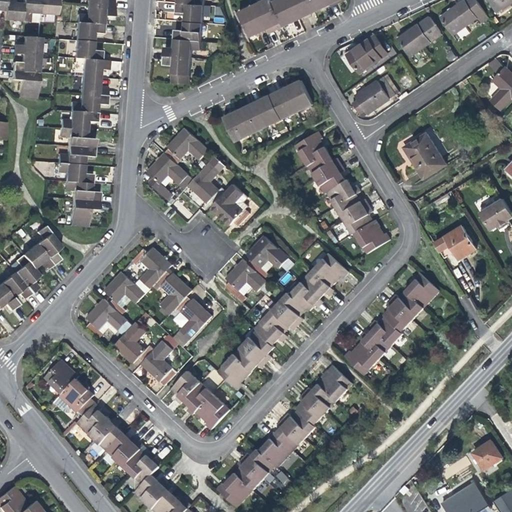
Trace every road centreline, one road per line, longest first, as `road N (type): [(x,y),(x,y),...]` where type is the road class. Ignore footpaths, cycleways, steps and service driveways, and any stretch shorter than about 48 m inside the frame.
road 1 (residential): [(51,315),(188,445),(224,444),(410,243),(408,223),(358,142)]
road 2 (secondary): [(511,343),(352,511)]
road 3 (residential): [(131,131),(302,49)]
road 4 (residential): [(358,142),(501,43)]
road 5 (residential): [(127,202),(120,235),(51,315)]
road 6 (residential): [(141,0),(131,131)]
